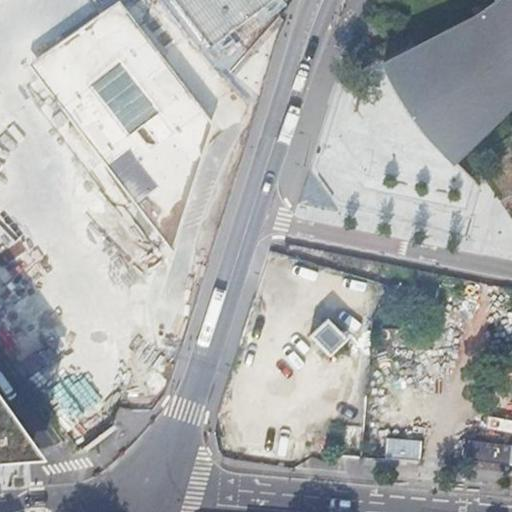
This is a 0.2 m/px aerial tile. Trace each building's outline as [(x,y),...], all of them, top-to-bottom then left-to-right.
[(278,0),(173,0),(213,51),(278,0)] [(406,110),(417,124),(453,164),(511,106),(511,0),(483,0),(490,10),(476,20),(383,67),(406,110)] [(213,124),(117,1),(30,66),(172,251),(213,124)] [(330,348),(343,334),(327,319),(314,333),(330,348)] [(0,468),(16,468),(15,446),(0,424),(0,468)]
